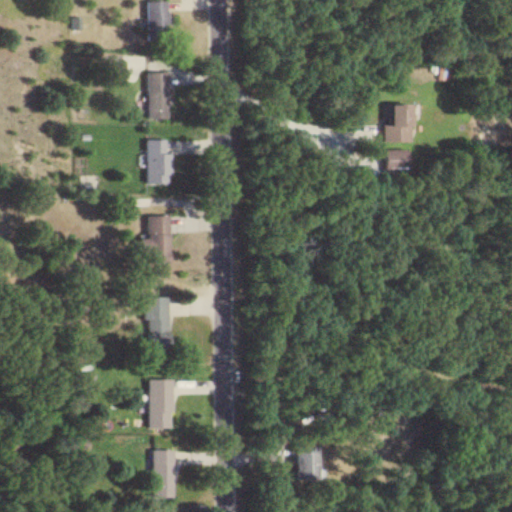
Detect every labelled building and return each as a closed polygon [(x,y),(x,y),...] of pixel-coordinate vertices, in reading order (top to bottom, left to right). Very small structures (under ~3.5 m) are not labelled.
[(164,0),(143,0),(143,36),(164,36),(164,0)] [(143,118),(163,118),(163,71),(143,71),(143,118)] [(406,142),(406,105),(381,105),(381,142),(406,142)] [(142,182),(167,182),(167,139),(142,139),(142,182)] [(403,150),(380,150),(380,171),(403,171),(403,150)] [(141,215),(141,263),(165,263),(165,215),(141,215)] [(163,297),(141,297),(141,350),(163,350),(163,297)] [(167,379),(143,379),(143,428),(167,428),(167,379)] [(290,447),(290,479),(312,479),(312,447),(290,447)] [(147,450),(147,495),(168,495),(168,450),(147,450)]
